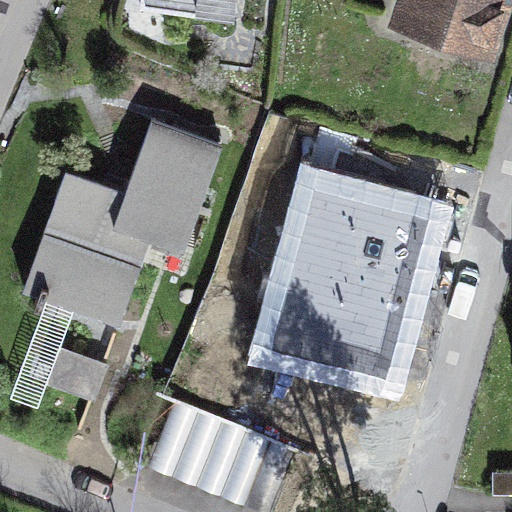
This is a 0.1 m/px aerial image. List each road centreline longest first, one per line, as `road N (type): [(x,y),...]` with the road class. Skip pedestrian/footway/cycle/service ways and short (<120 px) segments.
road 1 (residential): [(28,0),(0,59),(0,469),(114,511)]
road 2 (residential): [(511,181),(416,511)]
